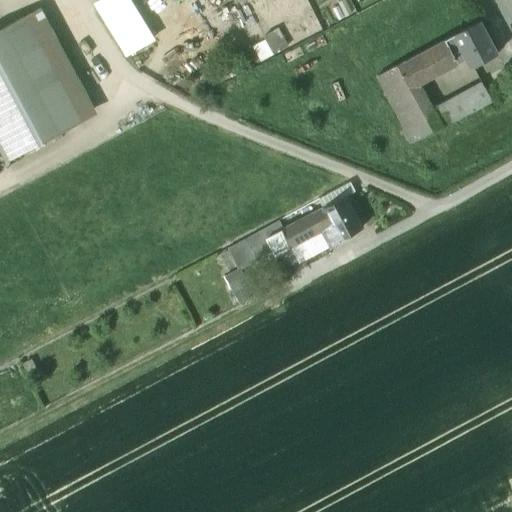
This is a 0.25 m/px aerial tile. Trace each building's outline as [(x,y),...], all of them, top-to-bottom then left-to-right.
[(133,0),(97,0),(94,2),(127,57),(157,39),(133,0)] [(41,7),(23,17),(79,123),(98,113),(41,7)] [(23,17),(0,29),(0,144),(8,160),(79,123),(23,17)] [(445,40),(459,63),(466,60),(470,69),(500,53),(481,21),(445,40)] [(253,43),(262,60),(289,47),(280,30),(253,43)] [(445,40),(397,65),(409,88),(422,85),(460,65),(459,63),(445,40)] [(409,88),(397,65),(373,78),(409,144),(444,127),(434,107),(422,85),(409,88)] [(506,69),(489,78),(492,84),(498,81),(499,82),(510,76),(506,69)] [(492,84),(489,78),(434,107),(444,127),(445,128),(506,95),(499,82),(498,81),(492,84)] [(283,229),(266,238),(273,252),(275,256),(301,242),(322,232),(330,248),(342,242),(341,240),(364,227),(348,195),(283,229)] [(263,257),(273,252),(266,238),(283,229),(279,221),(262,229),(263,232),(220,255),(229,272),(237,268),(239,271),(263,258),(263,257)] [(322,232),(301,242),(310,258),(330,248),(322,232)]
